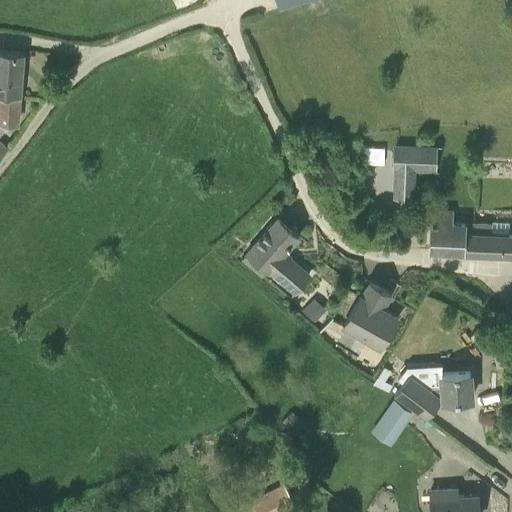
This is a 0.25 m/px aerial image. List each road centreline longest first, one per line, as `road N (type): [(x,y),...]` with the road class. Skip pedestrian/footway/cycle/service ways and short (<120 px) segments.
road 1 (unclassified): [(220,9),(313,211),(344,244),(406,258)]
road 2 (unclassified): [(220,9),(91,60),(0,167)]
